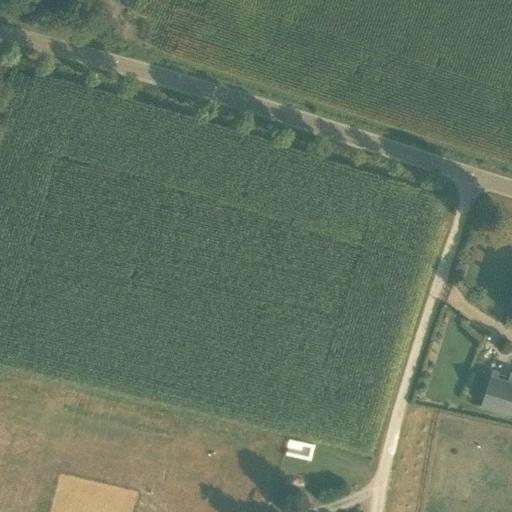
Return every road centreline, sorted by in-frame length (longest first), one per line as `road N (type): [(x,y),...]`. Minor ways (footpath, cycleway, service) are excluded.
road 1 (unclassified): [(477,175),(244,112),(0,25)]
road 2 (unclassified): [(377,511),(477,175)]
